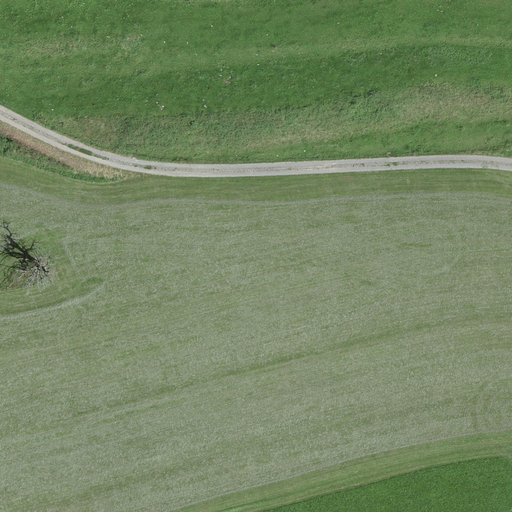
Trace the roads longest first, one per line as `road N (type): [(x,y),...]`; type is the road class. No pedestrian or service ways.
road 1 (track): [(332,164),(119,162),(0,115)]
road 2 (track): [(332,164),(511,160)]
